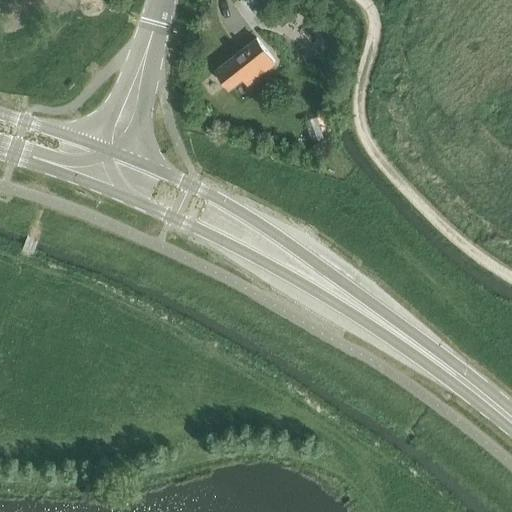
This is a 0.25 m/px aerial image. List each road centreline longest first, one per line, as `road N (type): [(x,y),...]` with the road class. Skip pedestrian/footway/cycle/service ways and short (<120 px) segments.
road 1 (secondary): [(475,391),(399,324),(228,204),(109,151)]
road 2 (secondary): [(96,182),(237,247),(475,391)]
road 3 (unclassified): [(109,151),(162,0)]
